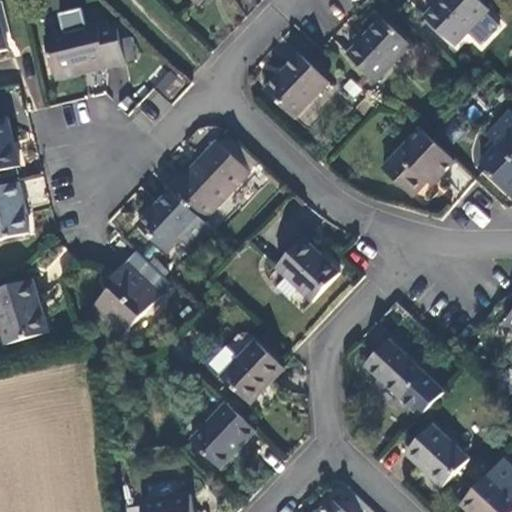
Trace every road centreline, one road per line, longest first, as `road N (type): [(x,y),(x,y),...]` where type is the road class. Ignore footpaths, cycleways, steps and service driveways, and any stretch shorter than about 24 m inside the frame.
road 1 (residential): [(421,246),(342,206),(208,86)]
road 2 (residential): [(421,246),(330,338),(323,437)]
road 3 (residential): [(208,86),(100,182)]
road 4 (residential): [(293,0),(208,86)]
